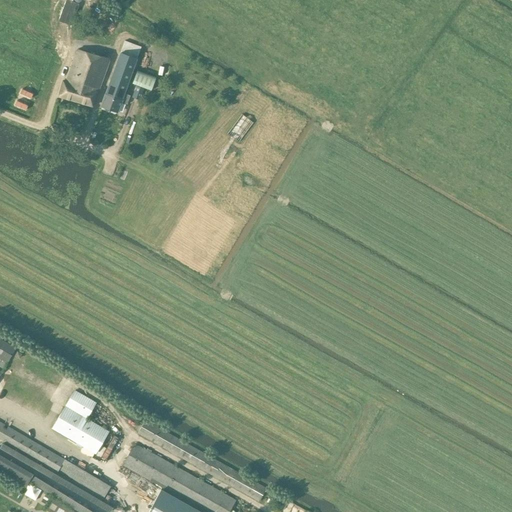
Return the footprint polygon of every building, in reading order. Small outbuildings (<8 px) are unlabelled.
[(124,43),(100,106),(117,112),(121,102),(127,104),(130,96),(124,94),(140,49),(141,47),(124,41),(124,43)] [(63,81),(58,96),(92,107),(97,91),(109,59),(77,49),(66,82),(63,81)] [(156,78),(136,70),(132,83),(151,91),(156,78)] [(136,86),(132,97),(140,100),(144,89),(136,86)] [(239,142),(253,123),(242,114),(227,134),(239,142)] [(0,359),(6,363),(15,348),(0,339),(0,359)] [(74,391),(52,428),(95,453),(108,431),(86,419),(95,403),(74,391)] [(259,501),(266,488),(145,420),(137,434),(259,501)] [(0,438),(2,440),(1,442),(102,501),(110,486),(65,460),(0,422),(0,438)] [(206,511),(228,511),(235,501),(134,444),(122,465),(206,511)] [(33,474),(0,454),(0,471),(26,487),(33,474)] [(79,511),(91,511),(37,478),(33,484),(54,496),(79,511)] [(202,511),(161,489),(148,511),(202,511)] [(273,491),(270,496),(281,502),(284,498),(273,491)] [(79,511),(54,496),(46,510),(49,511),(79,511)]
